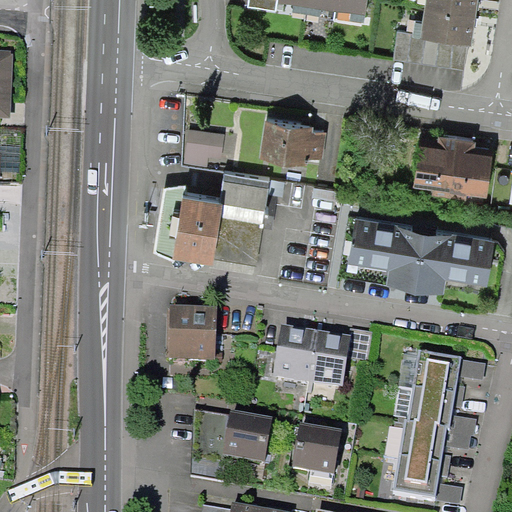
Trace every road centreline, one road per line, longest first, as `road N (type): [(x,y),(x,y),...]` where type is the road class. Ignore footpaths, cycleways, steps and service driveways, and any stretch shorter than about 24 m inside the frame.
road 1 (residential): [(101,274),(159,275),(511,333)]
road 2 (residential): [(36,14),(25,395)]
road 3 (residential): [(494,112),(204,68)]
road 4 (primary): [(101,274),(98,511)]
road 5 (primary): [(107,58),(101,274)]
road 6 (residential): [(511,354),(477,511)]
